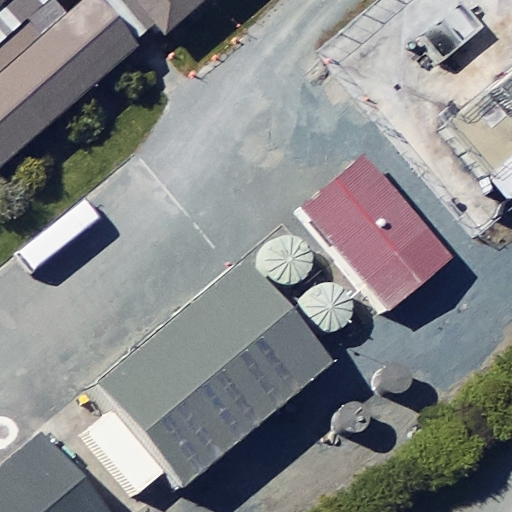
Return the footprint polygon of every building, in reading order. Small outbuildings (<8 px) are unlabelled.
[(0,0),(0,41),(47,0),(94,0),(136,47),(151,36),(163,26),(139,0),(0,0)] [(0,164),(136,47),(94,0),(47,0),(0,41),(0,164)] [(139,0),(163,26),(169,33),(205,0),(139,0)] [(511,0),(390,0),(326,54),(479,232),(500,214),(511,203),(511,0)] [(365,153),(301,206),(386,309),(451,256),(365,153)] [(242,258),(93,382),(180,485),(328,361),(242,258)] [(100,511),(37,435),(0,465),(0,511),(100,511)]
